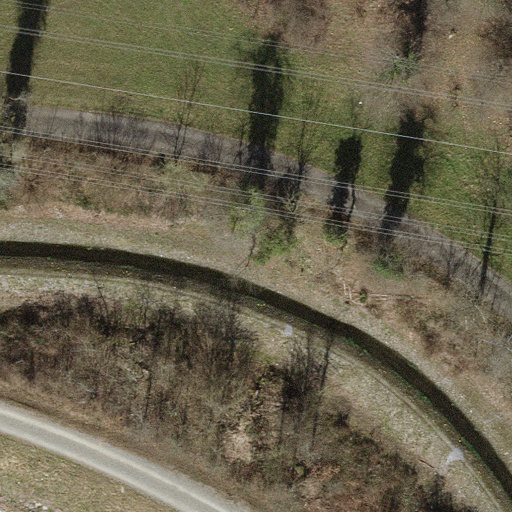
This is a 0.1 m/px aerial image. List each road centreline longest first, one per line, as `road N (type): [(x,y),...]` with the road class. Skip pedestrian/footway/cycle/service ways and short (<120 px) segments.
road 1 (unclassified): [(0,124),(136,135),(337,196),(511,308)]
road 2 (track): [(208,511),(161,482),(0,413)]
